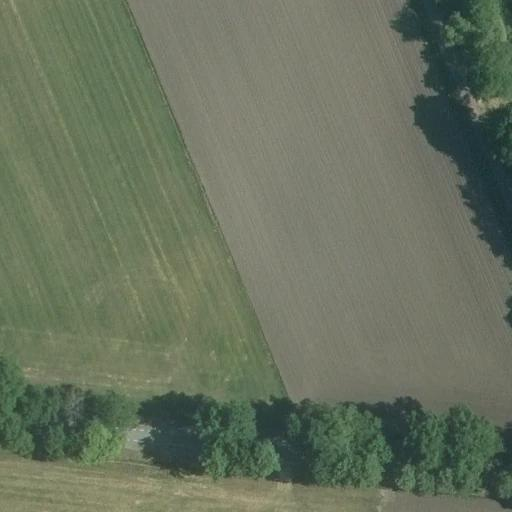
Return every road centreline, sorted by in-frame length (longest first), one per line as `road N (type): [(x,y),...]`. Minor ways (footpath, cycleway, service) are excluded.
road 1 (tertiary): [(511,471),(0,419)]
road 2 (unclassified): [(511,203),(427,0)]
